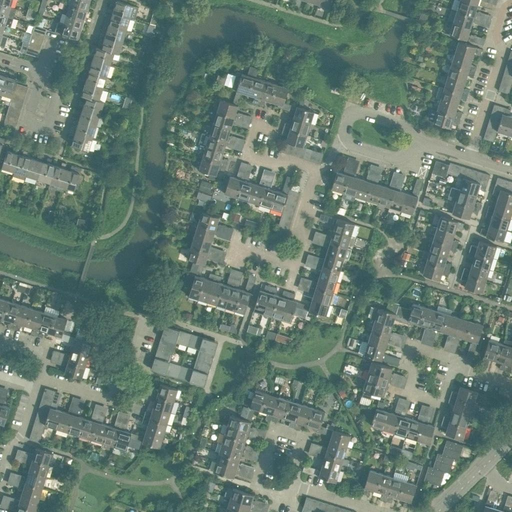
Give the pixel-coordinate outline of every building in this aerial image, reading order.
[(88,8),(90,1),(85,0),(70,0),(69,5),(87,11),(87,10),(88,11),(89,8),(88,8)] [(135,19),(138,7),(116,0),(114,6),(110,4),(108,9),(113,10),(112,13),(132,19),(133,18),(135,19)] [(475,12),(477,5),(460,0),(457,11),(480,19),(482,13),(478,12),(478,13),(475,12)] [(16,9),(11,7),(0,4),(0,14),(13,19),(16,9)] [(85,17),(87,11),(69,5),(66,14),(84,20),(85,20),(86,17),(85,17)] [(478,24),(480,19),(457,11),(453,23),(470,28),(472,21),(475,22),(474,23),(478,24)] [(127,30),(130,19),(132,20),(132,19),(112,13),(111,15),(107,14),(104,23),(127,30)] [(0,24),(10,28),(13,19),(0,14),(0,24)] [(82,26),(84,20),(66,14),(63,24),(81,29),(82,30),(83,27),(82,26)] [(81,29),(63,24),(58,22),(54,32),(61,34),(78,39),(79,39),(80,36),(79,36),(81,29)] [(123,41),(127,30),(104,23),(101,33),(105,34),(105,37),(125,43),(125,42),(123,41)] [(468,35),(470,28),(453,23),(449,34),(449,35),(466,40),(473,42),(475,36),(471,35),(470,36),(468,35)] [(0,34),(2,35),(5,26),(10,28),(0,24),(0,34)] [(45,35),(46,29),(34,25),(33,31),(45,35)] [(43,40),(45,35),(33,31),(31,37),(43,40)] [(41,46),(43,40),(31,37),(29,42),(41,46)] [(119,55),(122,43),(124,44),(125,43),(105,37),(104,39),(99,38),(96,47),(114,52),(114,53),(119,55)] [(39,52),(41,46),(29,42),(27,48),(39,52)] [(480,55),(482,49),(475,47),(476,47),(458,42),(455,54),(472,59),(474,52),(476,53),(476,54),(480,55)] [(111,64),(114,53),(114,52),(96,47),(91,45),(88,55),(93,57),(92,59),(112,65),(113,64),(111,64)] [(38,57),(39,52),(27,48),(26,53),(38,57)] [(470,66),(472,59),(455,54),(451,65),(474,72),(476,67),(472,65),(472,66),(470,66)] [(107,77),(110,66),(112,67),(112,65),(92,59),(91,62),(87,60),(84,70),(107,77)] [(473,78),(474,72),(451,65),(447,76),(465,82),(467,75),(469,76),(469,77),(473,78)] [(103,88),(107,77),(84,70),(81,79),(86,81),(85,83),(105,90),(105,88),(103,88)] [(253,87),(256,78),(242,74),(236,91),(241,93),(246,94),(248,85),(253,87)] [(511,83),(511,82),(511,76),(503,74),(502,79),(511,83)] [(462,89),(465,82),(447,76),(444,88),(467,95),(469,90),(465,88),(465,89),(462,89)] [(12,98),(12,95),(14,89),(16,83),(17,80),(17,79),(14,78),(14,79),(8,77),(2,95),(12,98)] [(258,105),(265,81),(256,78),(253,87),(248,85),(246,94),(255,97),(254,99),(253,99),(252,103),(258,105)] [(510,88),(511,83),(502,79),(500,85),(510,88)] [(276,94),(279,86),(265,81),(258,105),(263,106),(264,103),(263,102),(264,100),(269,101),(272,93),(276,94)] [(26,93),(28,87),(16,83),(14,89),(26,93)] [(99,101),(102,90),(104,91),(105,90),(85,83),(84,86),(79,84),(78,89),(83,90),(81,96),(86,97),(99,101)] [(508,94),(510,88),(500,85),(498,91),(508,94)] [(284,103),(288,88),(279,86),(276,94),(272,93),(269,101),(278,104),(277,107),(290,111),(292,105),(284,103)] [(465,101),(467,95),(444,88),(440,99),(457,105),(459,98),(462,99),(462,100),(465,101)] [(25,98),(26,93),(14,89),(12,95),(25,98)] [(235,113),(237,106),(238,106),(237,105),(240,95),(241,93),(236,91),(232,104),(220,100),(220,101),(217,112),(240,119),(242,114),(238,113),(238,114),(235,113)] [(23,104),(25,98),(12,95),(12,98),(11,100),(23,104)] [(101,113),(104,102),(99,101),(86,97),(84,102),(80,100),(78,105),(83,106),(82,109),(102,115),(103,114),(101,113)] [(455,111),(457,105),(440,99),(437,111),(460,118),(462,112),(458,111),(458,112),(455,111)] [(21,110),(23,104),(11,100),(9,106),(21,110)] [(502,113),(504,108),(494,104),(492,110),(502,113)] [(310,124),(314,113),(314,112),(297,107),(292,105),(290,111),(292,112),(293,111),(295,112),(293,118),(310,124)] [(19,115),(21,110),(9,106),(7,111),(19,115)] [(509,135),(511,123),(511,117),(507,116),(508,113),(509,113),(510,110),(504,108),(502,113),(501,119),(499,125),(497,130),(497,131),(509,135)] [(97,126),(100,116),(102,116),(102,115),(82,109),(81,111),(77,110),(75,114),(80,116),(78,121),(97,126)] [(501,119),(502,113),(492,110),(490,116),(501,119)] [(18,121),(19,115),(7,111),(6,117),(18,121)] [(458,124),(460,118),(437,111),(433,122),(433,123),(450,128),(452,121),(455,122),(454,123),(458,124)] [(238,125),(240,119),(217,112),(213,124),(230,129),(232,122),(235,123),(235,124),(238,125)] [(499,125),(501,119),(490,116),(488,121),(499,125)] [(16,126),(18,121),(6,117),(4,123),(16,126)] [(307,135),(310,124),(293,118),(291,125),(289,124),(289,123),(285,122),(283,128),(307,135)] [(93,137),(97,126),(78,121),(77,126),(72,124),(71,129),(75,130),(75,133),(95,139),(95,138),(93,137)] [(497,130),(499,125),(488,121),(487,127),(497,130)] [(228,136),(230,129),(213,124),(210,135),(233,142),(235,137),(231,135),(231,136),(228,136)] [(495,136),(497,131),(497,130),(487,127),(485,133),(495,136)] [(303,147),(307,135),(283,128),(281,134),(285,135),(286,134),(288,135),(286,141),(286,142),(289,143),(295,145),(300,146),(303,147)] [(89,151),(92,140),(94,140),(95,139),(75,133),(74,136),(69,134),(68,138),(73,140),(71,145),(89,151)] [(493,142),(495,136),(485,133),(483,139),(493,142)] [(231,148),(233,142),(210,135),(206,147),(223,152),(225,145),(228,146),(227,147),(231,148)] [(289,143),(286,142),(283,141),(280,151),(286,153),(289,143)] [(291,155),(295,145),(289,143),(286,153),(291,155)] [(297,157),(300,146),(295,145),(291,155),(297,157)] [(303,159),(306,148),(303,147),(300,146),(297,157),(303,159)] [(13,174),(19,154),(17,153),(18,149),(14,147),(12,152),(7,150),(1,168),(12,172),(12,174),(13,174)] [(221,159),(223,152),(206,147),(202,158),(226,165),(228,160),(224,158),(224,159),(221,159)] [(309,160),(312,150),(306,148),(303,159),(309,160)] [(26,176),(31,158),(26,156),(28,152),(23,150),(22,155),(19,154),(13,174),(13,176),(25,179),(26,176)] [(314,162),(318,152),(312,150),(309,160),(314,162)] [(320,164),(323,155),(323,154),(318,152),(314,162),(320,164)] [(36,185),(43,162),(41,161),(42,156),(38,155),(36,160),(31,158),(26,176),(37,179),(35,185),(36,185)] [(50,184),(55,165),(50,164),(52,159),(47,158),(46,162),(43,162),(36,185),(37,186),(39,180),(50,184)] [(224,171),(226,165),(202,158),(199,169),(199,170),(216,175),(218,168),(221,169),(220,170),(224,171)] [(446,173),(449,165),(435,161),(432,173),(445,177),(446,173)] [(61,191),(67,169),(65,168),(66,164),(62,162),(61,167),(55,165),(50,184),(49,187),(61,191)] [(452,175),(455,164),(450,163),(449,165),(446,173),(452,175)] [(458,176),(461,166),(455,164),(452,175),(457,176),(458,176)] [(74,191),(81,168),(71,165),(70,170),(67,169),(61,191),(62,191),(63,188),(74,191)] [(463,178),(467,168),(461,166),(458,176),(463,178)] [(343,193),(350,169),(345,167),(344,171),(344,174),(337,172),(331,189),(332,189),(343,193)] [(469,180),(472,170),(467,168),(463,178),(469,180)] [(355,196),(360,179),(353,177),(354,174),(355,175),(356,171),(350,169),(343,193),(355,196)] [(475,182),(478,171),(472,170),(469,180),(475,182)] [(481,183),(484,173),(478,171),(475,182),(481,183)] [(236,197),(244,174),(238,172),(237,176),(238,176),(237,179),(230,177),(230,176),(224,194),(225,194),(236,197)] [(486,185),(489,175),(484,173),(481,183),(486,185)] [(248,201),(253,184),(246,182),(247,179),(248,179),(249,176),(244,174),(236,197),(248,201)] [(366,200),(373,176),(368,174),(366,178),(367,179),(367,181),(360,179),(355,196),(366,200)] [(378,203),(383,186),(376,184),(377,181),(378,182),(379,178),(373,176),(366,200),(378,203)] [(500,189),(503,179),(497,177),(494,188),(500,189)] [(484,192),(486,185),(481,183),(475,182),(469,180),(463,178),(463,179),(459,190),(476,195),(478,189),(481,189),(481,190),(484,192)] [(259,204),(266,181),(261,179),(260,183),(261,183),(260,186),(253,184),(248,201),(259,204)] [(505,191),(508,181),(503,179),(500,189),(505,191)] [(271,208),(276,191),(269,189),(270,186),(271,186),(272,183),(266,181),(259,204),(271,208)] [(389,207),(396,183),(391,182),(389,185),(390,186),(390,188),(383,186),(378,203),(389,207)] [(400,210),(406,193),(399,191),(400,189),(401,189),(402,185),(396,183),(389,207),(400,210)] [(298,192),(300,186),(293,184),(291,190),(298,192)] [(286,201),(288,195),(290,189),(289,189),(290,188),(284,186),(282,190),(283,190),(283,193),(276,191),(271,208),(282,212),(284,207),(286,201)] [(511,206),(511,193),(505,191),(500,189),(494,188),(492,194),(496,195),(496,194),(499,195),(497,202),(511,206)] [(298,198),(300,193),(290,189),(288,195),(298,198)] [(412,214),(418,197),(417,197),(419,191),(413,189),(412,193),(413,193),(412,195),(406,193),(400,210),(412,214)] [(474,202),(476,195),(459,190),(456,201),(479,209),(481,203),(477,202),(477,203),(474,202)] [(296,204),(298,198),(288,195),(286,201),(296,204)] [(294,210),(296,204),(286,201),(284,207),(294,210)] [(477,214),(479,209),(456,201),(452,213),(469,219),(469,218),(471,211),(474,212),(473,213),(477,214)] [(510,218),(511,211),(511,206),(497,202),(494,208),(492,207),(488,205),(487,211),(510,218)] [(293,216),(294,210),(284,207),(282,212),(293,216)] [(506,230),(510,218),(487,211),(485,217),(489,218),(489,217),(491,218),(489,224),(506,230)] [(217,224),(219,218),(219,217),(202,212),(201,213),(202,213),(198,224),(221,231),(223,226),(219,224),(219,225),(217,224)] [(291,221),(293,216),(282,212),(281,218),(291,221)] [(462,230),(464,224),(458,222),(458,221),(440,216),(440,217),(437,228),(454,233),(456,227),(458,227),(458,228),(462,230)] [(351,236),(354,225),(354,224),(337,219),(331,217),(329,223),(333,224),(333,223),(336,224),(334,231),(351,236)] [(289,227),(291,221),(281,218),(279,224),(289,227)] [(211,241),(213,234),(216,235),(216,236),(220,237),(221,231),(198,224),(194,235),(211,241)] [(287,233),(289,227),(279,224),(277,229),(287,233)] [(503,241),(506,230),(489,224),(487,231),(485,230),(485,229),(481,228),(479,234),(486,236),(485,236),(503,242),(503,241)] [(452,240),(454,233),(437,228),(433,240),(457,247),(458,241),(455,240),(454,241),(452,240)] [(285,238),(287,233),(277,229),(275,235),(285,238)] [(347,247),(351,236),(334,231),(331,237),(329,236),(329,235),(325,234),(324,240),(347,247)] [(209,247),(211,241),(194,235),(191,247),(214,254),(216,248),(212,247),(212,248),(209,247)] [(343,259),(347,247),(324,240),(322,246),(326,247),(326,246),(328,247),(326,253),(343,259)] [(455,253),(456,249),(457,247),(433,240),(430,251),(447,256),(449,250),(451,250),(451,251),(455,253)] [(492,258),(496,247),(496,246),(479,241),(477,248),(474,247),(475,246),(471,245),(469,251),(492,258)] [(213,260),(214,254),(191,247),(187,258),(187,259),(199,262),(204,264),(205,264),(204,263),(206,257),(209,258),(209,259),(213,260)] [(445,263),(447,256),(430,251),(426,263),(450,270),(451,264),(448,263),(447,264),(445,263)] [(489,269),(492,258),(469,251),(467,256),(471,258),(471,257),(474,257),(472,264),(489,269)] [(340,270),(343,259),(326,253),(324,260),(322,259),(322,258),(318,257),(316,263),(340,270)] [(189,296),(198,299),(204,278),(200,277),(200,274),(201,274),(204,264),(199,262),(195,275),(187,273),(184,284),(191,287),(188,296),(189,296)] [(336,282),(340,270),(316,263),(315,269),(318,270),(319,269),(321,270),(319,276),(336,282)] [(448,275),(450,270),(426,263),(423,274),(422,274),(440,280),(440,279),(442,273),(444,273),(444,274),(448,275)] [(485,281),(489,269),(472,264),(470,271),(467,270),(467,269),(464,268),(462,274),(485,281)] [(207,302),(216,275),(210,273),(209,277),(210,277),(209,280),(204,278),(198,299),(207,302)] [(482,292),(485,281),(462,274),(460,279),(464,280),(464,279),(467,280),(465,287),(464,287),(482,293),(482,292)] [(216,305),(223,284),(218,283),(219,280),(220,280),(221,277),(216,275),(207,302),(216,305)] [(333,293),(336,282),(319,276),(317,283),(315,282),(315,281),(311,280),(309,286),(333,293)] [(226,308),(234,281),(228,279),(227,283),(228,283),(227,286),(223,284),(216,305),(226,308)] [(235,310),(241,290),(236,288),(237,286),(238,286),(240,282),(234,281),(226,308),(235,310)] [(244,313),(251,293),(250,293),(252,286),(246,285),(245,288),(247,289),(246,291),(241,290),(235,310),(244,313)] [(263,313),(271,287),(265,285),(264,289),(265,289),(265,292),(260,290),(259,290),(253,311),(254,311),(263,313)] [(329,305),(333,293),(309,286),(307,292),(311,293),(312,292),(314,293),(312,299),(329,305)] [(272,316),(278,296),(273,294),(274,292),(276,292),(277,288),(271,287),(263,313),(272,316)] [(281,319),(289,292),(284,291),(282,294),(284,295),(283,297),(278,296),(272,316),(281,319)] [(291,322),(295,307),(297,302),(296,301),(296,302),(292,300),(293,298),(294,298),(295,294),(289,292),(281,319),(290,322),(291,322)] [(8,311),(11,302),(0,298),(0,317),(2,318),(4,310),(8,311)] [(326,316),(329,305),(312,299),(310,306),(297,302),(295,307),(308,311),(326,317),(326,316)] [(13,329),(21,305),(11,302),(8,311),(4,310),(2,318),(11,321),(10,324),(9,323),(8,327),(13,329)] [(425,317),(427,308),(414,304),(413,303),(409,318),(402,316),(400,322),(412,325),(412,322),(417,324),(420,315),(425,317)] [(31,318),(34,309),(21,305),(13,329),(19,330),(20,327),(19,326),(20,324),(25,325),(27,317),(31,318)] [(400,322),(402,316),(396,314),(396,313),(374,307),(370,318),(392,325),(394,319),(396,319),(396,320),(400,322)] [(429,334),(436,311),(427,308),(425,317),(420,315),(417,324),(427,327),(426,329),(424,329),(423,333),(429,334)] [(36,336),(43,312),(34,309),(31,318),(27,317),(25,325),(34,328),(33,331),(32,330),(30,334),(36,336)] [(447,324),(450,315),(436,311),(429,334),(435,336),(436,332),(435,332),(435,329),(441,331),(443,322),(447,324)] [(54,326),(57,317),(43,312),(36,336),(42,338),(43,334),(42,333),(42,331),(47,332),(50,324),(54,326)] [(452,341),(459,318),(450,315),(447,324),(443,322),(441,331),(449,334),(449,336),(447,336),(446,340),(452,341)] [(62,334),(67,319),(66,319),(66,320),(57,317),(54,326),(50,324),(47,332),(57,335),(56,338),(69,342),(70,336),(62,334)] [(390,332),(392,325),(370,318),(370,319),(375,320),(371,332),(395,339),(396,333),(393,332),(392,333),(390,332)] [(470,331),(473,322),(459,318),(452,341),(458,343),(459,339),(457,339),(458,336),(463,338),(466,329),(470,331)] [(477,343),(483,325),(482,325),(473,322),(470,331),(466,329),(463,338),(472,341),(472,343),(470,343),(469,347),(475,349),(477,342),(477,343)] [(184,356),(191,334),(164,326),(162,333),(158,348),(184,356)] [(393,345),(395,339),(371,332),(368,343),(385,348),(387,342),(389,342),(389,343),(393,345)] [(211,364),(215,350),(218,342),(191,334),(184,356),(211,364)] [(89,355),(92,344),(93,344),(93,343),(75,337),(75,338),(70,336),(69,342),(71,343),(71,342),(74,343),(72,349),(89,355)] [(349,338),(347,345),(353,347),(356,340),(349,338)] [(500,353),(503,344),(489,340),(488,340),(483,357),(481,363),(487,365),(489,361),(487,361),(488,358),(492,360),(495,351),(500,353)] [(385,356),(383,355),(385,348),(368,343),(364,354),(364,355),(381,360),(387,362),(389,356),(386,355),(385,356)] [(505,370),(511,347),(503,344),(500,353),(495,351),(492,360),(502,363),(501,365),(500,365),(499,369),(505,370)] [(177,378),(184,356),(158,348),(151,370),(177,378)] [(85,366),(89,355),(72,349),(70,356),(67,355),(67,354),(63,353),(62,359),(85,366)] [(207,379),(211,364),(184,356),(177,378),(204,386),(207,379)] [(398,365),(399,359),(389,356),(387,362),(398,365)] [(81,378),(85,366),(62,359),(60,365),(64,366),(64,365),(67,366),(65,372),(64,372),(64,373),(82,378),(81,378)] [(390,373),(392,368),(392,369),(392,368),(371,361),(371,362),(372,362),(369,371),(395,379),(397,374),(393,373),(393,374),(390,373)] [(393,385),(395,379),(369,371),(366,381),(386,387),(388,382),(390,383),(390,384),(393,385)] [(385,391),(386,387),(366,381),(363,389),(362,390),(364,390),(362,396),(370,399),(372,393),(380,395),(378,402),(384,404),(388,392),(387,392),(385,391)] [(174,401),(177,390),(178,389),(160,384),(160,385),(158,391),(156,390),(156,389),(152,388),(150,394),(174,401)] [(473,404),(477,393),(477,392),(460,387),(459,387),(460,387),(457,394),(455,393),(455,392),(451,391),(450,397),(473,404)] [(53,397),(55,391),(45,388),(43,394),(53,397)] [(266,403),(269,395),(255,390),(249,407),(250,407),(246,420),(250,422),(254,411),(253,411),(254,409),(260,411),(263,402),(266,403)] [(51,403),(52,401),(53,397),(43,394),(41,399),(51,403)] [(170,413),(174,401),(150,394),(149,400),(152,401),(153,400),(155,401),(153,407),(170,413)] [(271,421),(278,397),(269,395),(266,403),(263,402),(260,411),(268,413),(268,416),(266,415),(265,419),(271,421)] [(4,425),(9,407),(9,408),(2,405),(3,403),(4,403),(5,399),(0,397),(0,423),(3,425),(4,425)] [(292,402),(278,397),(271,421),(277,423),(278,419),(276,418),(277,416),(282,417),(285,409),(289,410),(292,402)] [(469,415),(473,404),(450,397),(448,402),(452,404),(452,403),(455,403),(452,410),(469,415)] [(50,408),(51,403),(41,399),(39,405),(50,408)] [(56,428),(62,411),(55,409),(56,407),(57,407),(58,403),(52,401),(51,403),(50,408),(48,414),(46,420),(45,425),(56,428)] [(294,428),(301,405),(292,402),(289,410),(285,409),(282,417),(291,420),(291,423),(289,422),(288,426),(294,428)] [(382,429),(388,412),(381,410),(382,407),(383,408),(384,404),(378,402),(376,408),(371,425),(371,426),(371,425),(382,429)] [(48,414),(50,408),(39,405),(38,411),(48,414)] [(312,417),(315,409),(301,405),(294,428),(300,430),(301,426),(299,426),(300,423),(305,425),(308,416),(312,417)] [(68,432),(75,409),(70,407),(68,411),(69,411),(69,413),(62,411),(56,428),(68,432)] [(167,424),(170,413),(153,407),(151,414),(149,413),(149,412),(145,411),(143,417),(167,424)] [(394,433),(401,409),(395,407),(394,411),(395,411),(395,414),(388,412),(382,429),(394,433)] [(80,435),(85,419),(78,416),(79,414),(80,414),(81,410),(75,409),(68,432),(80,435)] [(320,426),(325,412),(324,411),(324,412),(315,409),(312,417),(308,416),(305,425),(314,427),(314,430),(313,430),(326,435),(328,429),(320,426)] [(405,436),(411,419),(404,417),(405,414),(406,415),(407,411),(401,409),(394,433),(405,436)] [(466,427),(469,415),(452,410),(450,417),(448,416),(448,415),(444,414),(442,420),(466,427)] [(46,420),(48,414),(38,411),(36,416),(46,420)] [(91,439),(98,416),(92,414),(91,418),(92,418),(91,421),(85,419),(80,435),(91,439)] [(249,427),(251,422),(251,423),(251,422),(250,422),(246,420),(230,415),(230,416),(227,425),(254,433),(256,428),(252,427),(252,428),(249,427)] [(417,440),(424,416),(418,415),(417,418),(418,419),(417,421),(411,419),(405,436),(417,440)] [(44,425),(45,425),(46,420),(36,416),(34,422),(44,425)] [(102,443),(108,426),(101,424),(102,421),(103,421),(104,418),(98,416),(91,439),(102,443)] [(429,444),(434,426),(433,426),(427,424),(428,422),(429,422),(430,418),(424,416),(417,440),(428,443),(429,444)] [(163,436),(167,424),(143,417),(142,423),(145,424),(146,423),(148,424),(146,430),(163,436)] [(462,438),(466,427),(442,420),(441,425),(445,427),(445,426),(447,426),(445,433),(462,439),(463,438),(462,438)] [(114,446),(121,423),(115,421),(114,425),(115,425),(114,428),(108,426),(102,443),(114,446)] [(43,431),(44,425),(34,422),(32,428),(43,431)] [(126,450),(130,438),(131,433),(131,432),(130,433),(124,431),(125,428),(126,428),(127,425),(121,423),(114,446),(125,450),(126,450)] [(254,433),(227,425),(225,434),(245,441),(246,436),(249,437),(249,438),(252,439),(254,433)] [(41,437),(43,431),(32,428),(31,434),(41,437)] [(346,447),(350,436),(350,435),(333,430),(328,429),(326,435),(329,435),(329,434),(331,435),(329,442),(346,447)] [(160,447),(163,436),(146,430),(144,437),(131,433),(130,438),(142,442),(160,448),(160,447)] [(39,443),(41,437),(31,434),(29,439),(39,443)] [(243,445),(245,441),(225,434),(222,443),(248,452),(250,446),(246,445),(246,446),(243,445)] [(460,452),(461,445),(463,446),(463,445),(446,440),(442,455),(437,453),(452,458),(458,460),(461,452),(460,452)] [(343,458),(346,447),(329,442),(327,449),(325,448),(325,447),(321,446),(319,451),(343,458)] [(248,452),(222,443),(219,453),(239,459),(241,454),(243,455),(243,456),(247,457),(248,452)] [(49,465),(53,454),(53,453),(36,448),(34,455),(31,454),(32,453),(28,452),(26,458),(49,465)] [(339,470),(343,458),(319,451),(318,457),(321,458),(322,457),(324,458),(322,465),(339,470)] [(238,464),(239,459),(219,453),(216,462),(243,470),(244,464),(241,463),(240,465),(238,464)] [(450,464),(452,458),(437,453),(433,467),(433,468),(443,471),(449,473),(452,465),(450,464)] [(46,477),(49,465),(26,458),(24,463),(28,465),(28,464),(31,465),(29,471),(46,477)] [(241,476),(243,470),(216,462),(213,471),(234,478),(234,477),(235,473),(238,473),(237,475),(241,476)] [(336,481),(339,470),(322,465),(320,471),(317,471),(318,470),(314,468),(312,474),(318,476),(318,477),(336,482),(336,481)] [(440,486),(443,478),(441,477),(443,471),(433,468),(433,467),(428,466),(423,481),(440,486)] [(381,483),(384,475),(370,470),(369,470),(364,487),(362,494),(368,495),(369,492),(368,491),(369,489),(373,490),(376,482),(381,483)] [(42,488),(46,477),(29,471),(27,478),(24,477),(24,476),(21,475),(19,481),(42,488)] [(385,501),(393,477),(384,475),(381,483),(376,482),(373,490),(383,493),(382,496),(381,495),(380,499),(385,501)] [(404,490),(406,482),(393,477),(385,501),(391,503),(392,499),(391,499),(392,496),(397,497),(400,489),(404,490)] [(39,499),(42,488),(19,481),(17,486),(21,488),(21,487),(24,487),(22,494),(39,499)] [(411,502),(416,485),(415,484),(415,485),(406,482),(404,490),(400,489),(397,497),(406,500),(405,503),(404,502),(403,506),(408,508),(410,502),(411,502)] [(252,500),(253,495),(254,495),(233,488),(233,489),(230,498),(257,506),(259,501),(255,499),(255,501),(252,500)] [(35,511),(39,499),(22,494),(20,501),(17,500),(17,499),(14,498),(12,504),(35,511)] [(309,509),(312,499),(306,497),(303,507),(309,509)] [(255,511),(257,506),(230,498),(227,507),(243,511),(248,511),(249,509),(252,510),(252,511),(254,511),(255,511)] [(314,511),(317,501),(312,499),(309,509),(313,510),(314,511)] [(495,511),(497,510),(490,508),(491,505),(492,505),(493,502),(487,500),(485,506),(482,511),(495,511)] [(317,511),(320,511),(323,502),(317,501),(314,511),(317,511)] [(326,511),(329,504),(323,502),(320,511),(326,511)]
